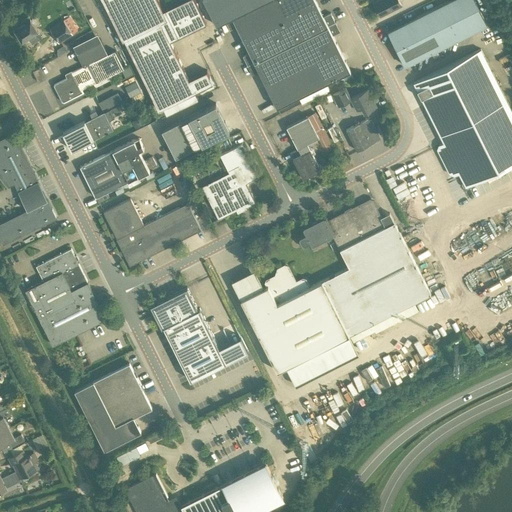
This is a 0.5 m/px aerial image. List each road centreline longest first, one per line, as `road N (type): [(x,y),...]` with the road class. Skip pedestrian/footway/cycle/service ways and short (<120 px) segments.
road 1 (unclassified): [(295,207),(393,156),(407,134),(408,118),(348,0)]
road 2 (unclassified): [(119,295),(0,54)]
road 3 (primary): [(511,378),(406,435),(338,511)]
road 4 (unknown): [(254,409),(439,317)]
road 5 (unclassified): [(119,295),(295,207)]
road 6 (primary): [(378,511),(422,444),(511,395)]
road 7 (unclassified): [(295,207),(213,49)]
road 8 (unclassified): [(192,438),(119,295)]
